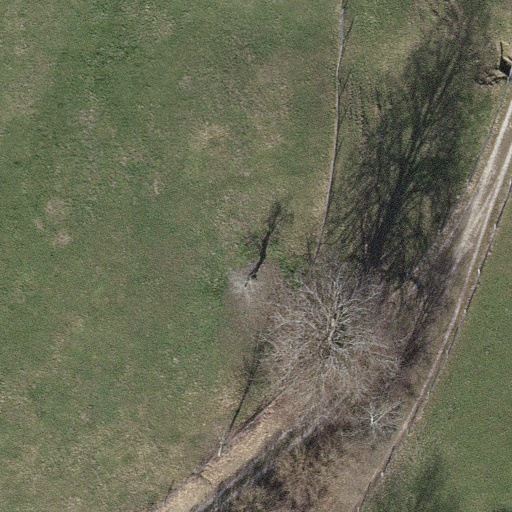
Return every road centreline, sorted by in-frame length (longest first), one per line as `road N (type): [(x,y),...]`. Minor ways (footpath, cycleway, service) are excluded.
road 1 (track): [(511,140),(432,370),(350,511)]
road 2 (track): [(473,236),(325,402),(196,511)]
